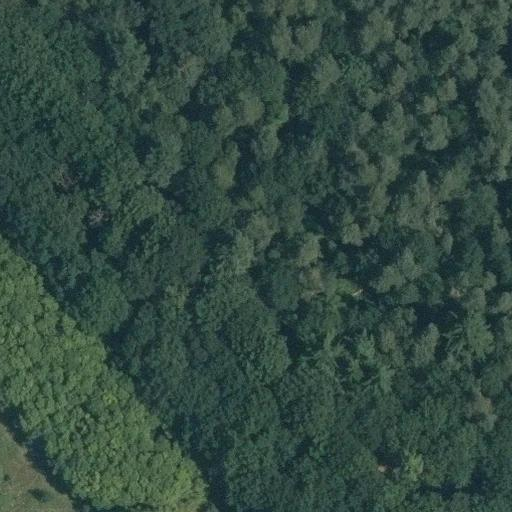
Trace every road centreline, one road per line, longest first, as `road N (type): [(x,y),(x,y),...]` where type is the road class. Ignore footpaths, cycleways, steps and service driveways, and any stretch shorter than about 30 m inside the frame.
road 1 (track): [(0,143),(306,511)]
road 2 (track): [(174,353),(511,342)]
